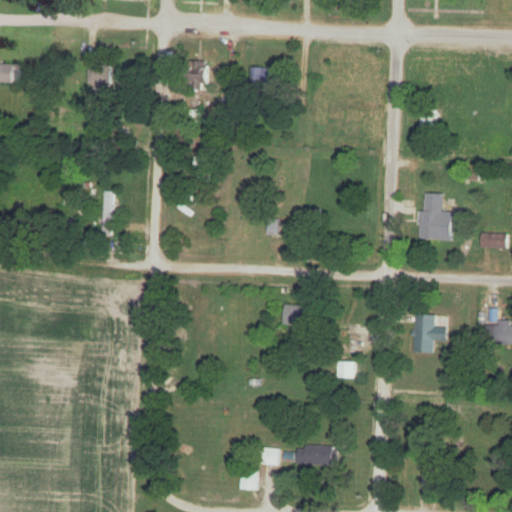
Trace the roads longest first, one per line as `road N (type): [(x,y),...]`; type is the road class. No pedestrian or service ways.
road 1 (residential): [(161,492),(151,464),(151,414),(165,0)]
road 2 (residential): [(399,35),(30,23)]
road 3 (residential): [(511,279),(153,265)]
road 4 (residential): [(391,277),(400,0)]
road 5 (residential): [(373,511),(391,277)]
road 6 (residential): [(325,511),(201,510),(161,492)]
